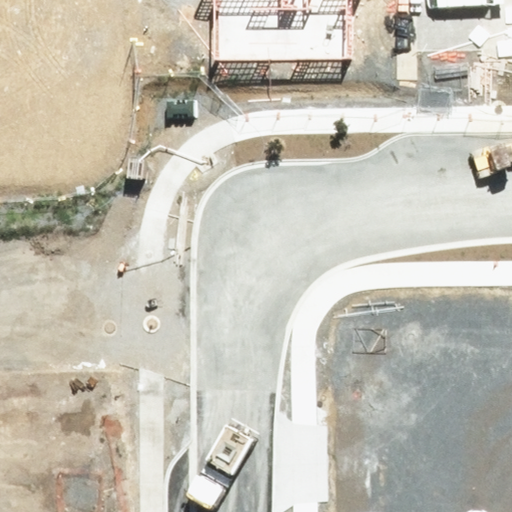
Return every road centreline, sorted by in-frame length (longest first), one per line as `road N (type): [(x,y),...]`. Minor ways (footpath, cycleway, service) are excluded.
road 1 (residential): [(511,200),(378,203),(266,235),(243,271),(231,320),(230,511)]
road 2 (track): [(0,204),(266,235)]
